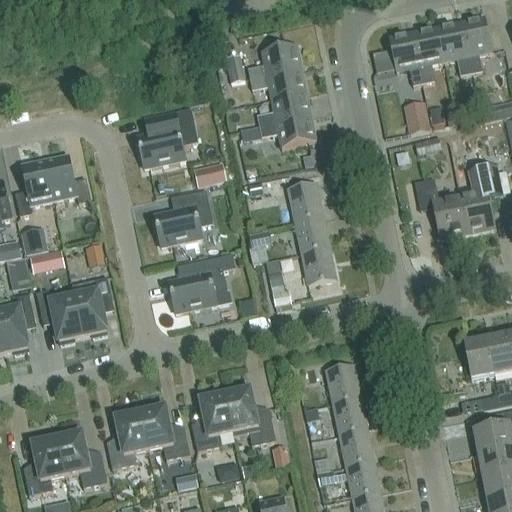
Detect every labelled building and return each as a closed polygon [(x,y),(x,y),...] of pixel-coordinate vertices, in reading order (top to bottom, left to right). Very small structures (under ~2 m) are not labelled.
[(485,24),(462,29),(472,80),(483,78),(479,61),(492,58),(485,24)] [(462,29),(438,34),(445,68),(457,66),(461,83),(472,80),(462,29)] [(432,71),(445,68),(438,34),(414,39),(425,90),(435,88),(432,71)] [(425,90),(414,39),(390,43),(398,78),(411,76),(414,92),(425,90)] [(249,74),(251,85),(303,75),(298,51),(262,58),(265,71),(249,74)] [(240,62),(226,64),(231,89),(244,86),(240,62)] [(270,93),(272,106),(308,98),(303,75),(251,85),(253,96),(270,93)] [(258,122),(260,133),(313,122),(308,98),(272,106),(275,119),(258,122)] [(431,136),(425,109),(406,113),(411,140),(431,136)] [(445,127),(442,111),(429,114),(432,130),(445,127)] [(483,128),(495,125),(492,111),(479,114),(483,128)] [(138,144),(144,174),(186,165),(183,152),(199,149),(191,114),(145,124),(148,141),(138,144)] [(481,133),(479,121),(469,123),(472,135),(481,133)] [(318,144),(313,122),(260,133),(262,142),(266,141),(268,155),(318,144)] [(462,137),(448,140),(452,155),(465,152),(462,137)] [(440,143),(416,148),(419,159),(442,153),(440,143)] [(305,173),(313,172),(311,161),(303,162),(305,173)] [(69,162),(46,167),(54,206),(77,201),(79,210),(92,207),(87,184),(75,187),(69,162)] [(31,211),(54,206),(46,167),(22,172),(28,197),(16,199),(20,222),(33,220),(31,211)] [(195,173),(198,192),(228,187),(224,167),(195,173)] [(459,200),(466,240),(493,235),(487,202),(501,199),(495,172),(476,176),(480,196),(459,200)] [(466,240),(459,200),(438,205),(434,184),(415,188),(421,216),(434,213),(440,245),(466,240)] [(260,187),(250,189),(252,201),(262,199),(260,187)] [(288,196),(294,227),(323,221),(317,190),(288,196)] [(169,208),(173,222),(153,226),(160,257),(202,247),(199,236),(212,233),(204,200),(169,208)] [(0,222),(1,226),(13,224),(8,201),(0,202),(0,222)] [(294,227),(301,258),(329,252),(323,221),(294,227)] [(272,249),(269,236),(249,240),(252,254),(272,249)] [(23,248),(26,261),(48,256),(46,244),(23,248)] [(0,266),(22,262),(19,245),(0,248),(0,266)] [(106,271),(101,250),(85,254),(89,274),(106,271)] [(336,286),(329,252),(301,258),(308,292),(336,286)] [(34,279),(44,277),(41,261),(30,263),(34,279)] [(169,292),(176,323),(218,313),(215,303),(228,299),(224,280),(236,277),(232,263),(178,276),(181,290),(169,292)] [(286,297),(279,265),(266,268),(276,313),(292,309),(289,296),(286,297)] [(98,298),(75,303),(83,342),(92,340),(93,344),(108,341),(101,312),(113,310),(114,316),(115,316),(108,283),(95,285),(98,298)] [(74,344),(83,342),(75,303),(52,307),(49,295),(37,298),(44,331),(45,331),(43,325),(55,322),(61,351),(75,348),(74,344)] [(20,314),(0,318),(0,334),(5,358),(14,357),(15,360),(29,357),(23,329),(35,326),(36,333),(37,333),(30,300),(17,302),(20,314)] [(511,377),(511,351),(510,340),(487,344),(494,381),(511,377)] [(471,385),(494,381),(487,344),(464,348),(471,385)] [(316,384),(314,371),(305,373),(308,386),(316,384)] [(325,378),(331,409),(360,404),(353,372),(325,378)] [(233,399),(226,401),(235,442),(249,439),(252,452),(276,447),(270,415),(256,418),(251,395),(249,396),(248,392),(236,395),(233,399)] [(466,403),(464,395),(448,398),(450,406),(466,403)] [(235,442),(226,401),(219,402),(215,399),(203,402),(203,405),(201,406),(206,429),(192,432),(198,458),(222,452),(219,441),(233,438),(234,442),(235,442)] [(511,399),(498,402),(500,413),(511,411),(511,399)] [(500,413),(498,402),(480,406),(482,417),(500,413)] [(331,409),(338,442),(367,436),(360,404),(331,409)] [(141,419),(149,455),(164,452),(167,466),(191,461),(185,433),(171,436),(166,413),(164,414),(163,410),(151,413),(148,417),(141,419)] [(305,416),(308,427),(320,424),(317,413),(305,416)] [(149,455),(141,419),(134,420),(130,417),(118,420),(119,423),(116,424),(121,447),(107,450),(113,476),(137,470),(134,459),(149,455)] [(472,437),(476,460),(511,453),(511,446),(511,440),(511,439),(511,417),(474,424),(476,436),(472,437)] [(58,444),(66,481),(80,478),(84,494),(108,489),(102,459),(88,462),(83,439),(81,439),(80,436),(68,439),(65,443),(58,444)] [(338,442),(345,473),(373,468),(367,436),(338,442)] [(66,481),(58,444),(51,446),(47,443),(35,446),(35,449),(33,450),(38,473),(24,475),(30,501),(54,496),(51,484),(66,481)] [(289,472),(285,452),(272,455),(276,475),(285,473),(289,472)] [(511,453),(476,460),(481,482),(511,476),(511,453)] [(328,463),(315,466),(317,478),(330,475),(328,463)] [(216,472),(219,487),(240,482),(237,468),(216,472)] [(257,480),(254,468),(242,471),(244,483),(257,480)] [(345,473),(351,505),(380,499),(373,468),(345,473)] [(336,489),(334,474),(330,475),(317,478),(320,492),(336,489)] [(511,476),(481,482),(485,504),(511,499),(511,476)] [(351,505),(352,511),(382,511),(380,499),(351,505)] [(511,511),(511,499),(485,504),(486,511),(511,511)] [(285,511),(283,503),(260,508),(261,511),(285,511)]
